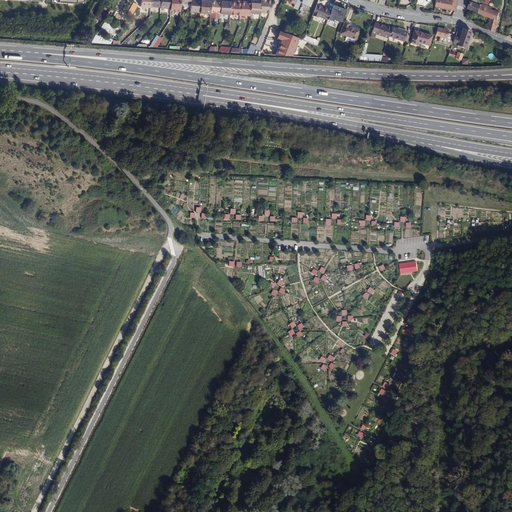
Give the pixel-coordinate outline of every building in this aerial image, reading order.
[(160,0),(160,7),(160,8),(170,9),(170,0),(160,0)] [(170,0),(170,9),(170,11),(180,11),(180,7),(181,3),(180,0),(170,0)] [(190,7),(190,11),(200,12),(201,0),(196,0),(190,0),(191,3),(190,7)] [(200,12),(200,13),(210,14),(210,13),(211,2),(205,1),(205,0),(201,0),(200,12)] [(222,1),(221,13),(230,14),(231,3),(227,2),(225,2),(225,0),(222,0),(222,1)] [(260,13),(270,13),(270,12),(270,0),(261,0),(261,4),(260,13)] [(293,8),(298,10),(301,3),(301,0),(286,0),(286,1),(295,4),(293,8)] [(435,0),(435,6),(455,10),(456,0),(435,0)] [(476,12),(479,13),(483,0),(480,0),(481,0),(479,0),(472,0),(469,9),(472,10),(476,12)] [(492,18),(489,29),(495,33),(500,10),(492,6),(494,1),(490,0),(483,0),(479,13),(484,15),(487,16),(492,18)] [(211,2),(210,13),(221,13),(222,1),(217,1),(217,2),(211,2)] [(231,3),(230,14),(240,15),(241,1),(237,1),(237,2),(237,3),(231,3)] [(241,1),(240,15),(250,15),(250,14),(251,3),(245,3),(245,2),(241,1)] [(251,3),(250,14),(260,15),(260,13),(261,4),(258,4),(256,3),(256,1),(251,1),(251,3)] [(133,3),(126,14),(131,17),(137,5),(133,3)] [(316,5),(312,15),(318,18),(318,16),(327,19),(330,11),(327,10),(327,9),(316,5)] [(332,7),(330,11),(327,19),(332,21),(333,19),(338,21),(341,21),(345,10),(336,6),(335,9),(332,7)] [(340,34),(355,39),(359,30),(349,26),(350,23),(344,21),(340,34)] [(388,36),(391,28),(375,22),(371,33),(376,34),(388,38),(388,36)] [(105,23),(101,28),(109,34),(113,29),(105,23)] [(470,31),(458,26),(455,34),(453,42),(457,43),(457,45),(464,47),(470,31)] [(397,29),(391,27),(391,28),(388,36),(403,41),(404,41),(408,42),(410,34),(406,33),(406,32),(397,29)] [(443,28),(438,27),(435,35),(440,36),(439,40),(452,44),(453,42),(455,34),(448,32),(449,30),(446,29),(443,28)] [(291,57),(298,38),(278,31),(275,38),(280,40),(273,56),(291,57)] [(429,45),(431,36),(414,31),(410,42),(418,45),(419,42),(429,45)] [(316,46),(318,41),(305,35),(303,40),(316,46)] [(291,57),(325,57),(316,46),(298,38),(291,57)] [(416,262),(399,264),(400,275),(413,274),(413,272),(418,271),(416,262)]
